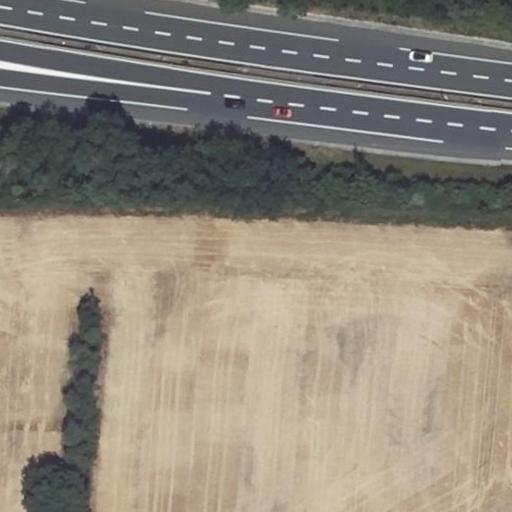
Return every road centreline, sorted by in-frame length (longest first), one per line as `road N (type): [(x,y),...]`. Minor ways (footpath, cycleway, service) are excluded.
road 1 (trunk): [(511,81),(0,6)]
road 2 (trunk): [(209,93),(511,131)]
road 3 (trunk): [(0,51),(170,78),(209,93)]
road 4 (trunk): [(0,75),(168,96),(209,93)]
